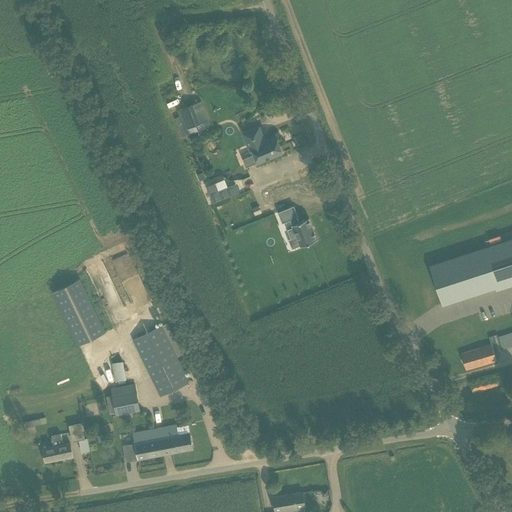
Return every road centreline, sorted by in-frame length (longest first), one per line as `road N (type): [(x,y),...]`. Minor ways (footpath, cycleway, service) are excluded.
road 1 (unclassified): [(454,430),(372,273),(262,0)]
road 2 (unclassified): [(82,492),(454,430)]
